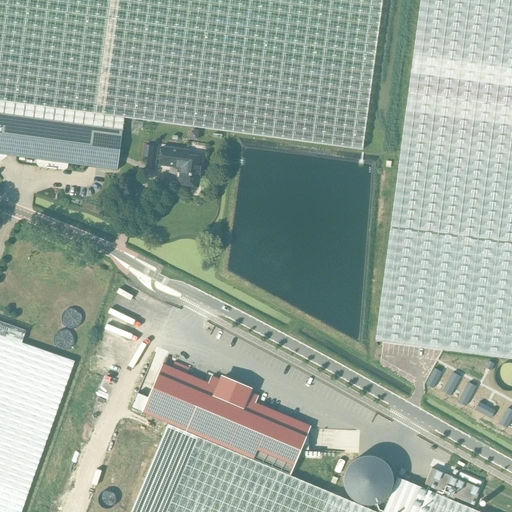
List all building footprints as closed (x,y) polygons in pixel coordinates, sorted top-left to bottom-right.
[(0,0),(0,101),(86,113),(124,118),(362,150),(382,0),(0,0)] [(511,0),(420,0),(375,341),(511,359),(511,0)] [(0,101),(0,161),(0,162),(8,156),(37,160),(37,162),(36,163),(37,163),(37,164),(37,165),(38,166),(39,166),(39,167),(40,167),(46,168),(46,169),(56,170),(56,169),(62,170),(63,170),(64,170),(64,169),(65,169),(66,169),(66,168),(67,167),(67,166),(67,164),(117,171),(124,118),(86,113),(0,101)] [(158,147),(149,145),(148,157),(157,158),(158,147)] [(179,184),(198,187),(202,157),(188,155),(189,151),(161,147),(159,165),(181,168),(179,184)] [(130,290),(120,312),(146,323),(156,301),(130,290)] [(81,320),(80,316),(78,313),(75,311),(72,310),(70,310),(68,310),(65,312),(64,313),(62,315),(61,319),(61,321),(62,323),(63,326),(66,328),(70,329),(72,329),(74,329),(77,327),(79,326),(80,324),(81,320)] [(0,511),(21,511),(75,361),(22,343),(26,330),(0,321),(0,511)] [(72,341),(72,340),(72,336),(70,333),(67,331),(64,331),(62,331),(60,331),(56,333),(55,334),(54,336),(53,339),(53,341),(53,343),(55,346),(58,349),(62,350),(64,350),(66,350),(69,348),(70,346),(72,344),(72,341)] [(489,361),(485,368),(490,371),(494,364),(489,361)] [(168,424),(289,474),(299,450),(307,451),(308,427),(253,404),(254,402),(257,394),(250,391),(252,388),(220,375),(219,378),(212,375),(209,383),(208,385),(162,366),(148,399),(137,394),(131,408),(168,424)] [(434,368),(426,385),(433,389),(442,372),(434,368)] [(453,373),(442,392),(450,396),(460,377),(453,373)] [(468,383),(458,402),(466,406),(476,387),(468,383)] [(479,402),(475,410),(491,418),(495,411),(479,402)] [(511,410),(508,408),(499,424),(506,428),(511,417),(511,410)] [(483,511),(436,492),(398,477),(383,511),(378,511),(289,474),(168,424),(131,511),(130,511),(483,511)] [(381,499),(387,495),(392,490),(394,483),(395,477),(394,470),(390,464),(385,459),(379,455),(373,454),(367,454),(362,456),(356,459),(352,464),(349,469),(348,475),(348,482),(351,489),(355,494),(361,499),(367,501),(374,501),(381,499)] [(432,468),(424,485),(473,506),(480,489),(444,473),(432,468)]
